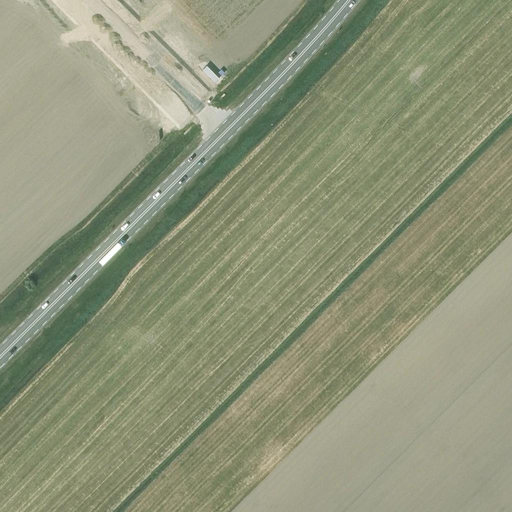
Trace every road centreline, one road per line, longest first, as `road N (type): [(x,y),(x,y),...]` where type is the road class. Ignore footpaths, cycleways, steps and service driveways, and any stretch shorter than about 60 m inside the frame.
road 1 (primary): [(0,357),(222,134)]
road 2 (unclassified): [(222,134),(87,0)]
road 3 (primary): [(222,134),(347,0)]
